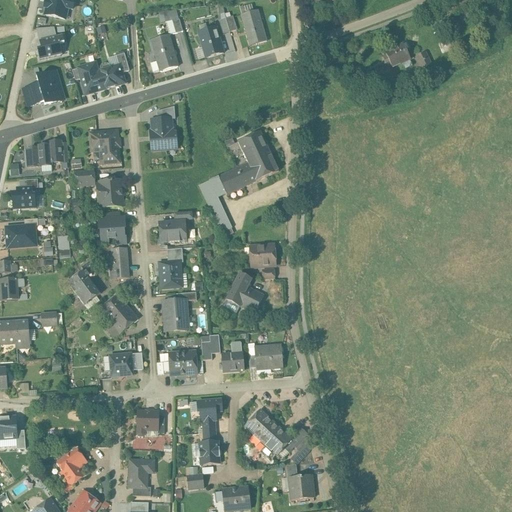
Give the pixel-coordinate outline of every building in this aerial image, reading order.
[(69,0),(48,0),(48,2),(46,2),(45,8),(47,9),(45,16),(65,20),(68,9),(72,10),(74,1),(69,0)] [(258,11),(240,16),(250,47),(267,41),(258,11)] [(233,17),(226,19),(230,33),(237,30),(233,17)] [(226,19),(219,21),(223,35),(230,33),(226,19)] [(179,21),(173,23),(176,34),(183,32),(179,21)] [(98,35),(106,33),(104,26),(96,28),(98,35)] [(216,29),(199,34),(206,59),(223,54),(216,29)] [(61,37),(50,39),(50,41),(49,41),(49,39),(42,41),(41,42),(40,42),(39,42),(41,50),(37,51),(40,61),(62,55),(60,46),(65,44),(63,36),(62,36),(62,39),(62,36),(61,37),(61,39),(61,37)] [(168,36),(151,41),(158,62),(152,64),(151,65),(153,72),(154,73),(160,71),(161,73),(178,68),(168,36)] [(403,46),(386,54),(393,68),(410,60),(403,46)] [(426,54),(416,58),(422,71),(431,66),(426,54)] [(106,64),(102,65),(100,68),(101,72),(98,73),(95,64),(78,69),(86,95),(125,84),(120,67),(110,69),(109,66),(106,64)] [(64,101),(56,72),(36,78),(39,86),(44,103),(45,107),(64,101)] [(383,79),(362,76),(369,90),(389,90),(383,79)] [(44,103),(39,86),(23,90),(28,108),(44,103)] [(174,108),(157,112),(157,120),(171,119),(172,120),(175,120),(174,108)] [(157,120),(151,121),(152,141),(151,141),(152,151),(176,149),(175,135),(173,135),(172,120),(171,119),(157,120)] [(117,132),(90,134),(91,148),(97,147),(100,150),(101,165),(119,163),(117,132)] [(248,164),(218,177),(226,195),(227,196),(278,173),(260,133),(238,143),(248,164)] [(61,143),(49,144),(49,146),(50,146),(51,164),(62,163),(61,145),(61,143)] [(39,148),(32,149),(32,151),(26,151),(27,168),(52,166),(51,164),(50,146),(49,146),(38,147),(39,148)] [(10,176),(19,175),(19,164),(10,164),(10,176)] [(93,171),(75,173),(76,187),(94,186),(93,171)] [(218,177),(199,186),(221,234),(223,233),(225,238),(233,234),(231,229),(232,229),(218,198),(226,195),(218,177)] [(37,180),(19,181),(20,189),(32,189),(38,189),(37,180)] [(121,182),(99,183),(99,185),(97,185),(99,207),(101,207),(101,209),(123,207),(121,182)] [(32,189),(20,189),(20,194),(13,194),(14,209),(30,208),(30,209),(36,209),(36,201),(34,201),(34,197),(32,197),(32,189)] [(191,213),(175,214),(175,221),(191,220),(191,213)] [(124,219),(99,221),(100,232),(101,232),(101,238),(108,237),(108,240),(124,239),(123,230),(125,230),(124,219)] [(172,225),(168,225),(166,224),(159,224),(160,238),(158,241),(158,244),(161,246),(164,246),(166,243),(186,242),(184,222),(173,223),(172,225)] [(26,227),(6,228),(7,238),(6,238),(6,240),(7,240),(8,249),(9,249),(9,247),(34,245),(35,246),(36,246),(34,227),(34,226),(26,227)] [(66,238),(58,239),(59,250),(67,249),(66,238)] [(274,246),(250,248),(251,267),(253,269),(275,267),(274,246)] [(126,250),(112,251),(114,280),(128,279),(126,250)] [(182,250),(167,251),(168,263),(180,262),(180,264),(183,263),(182,250)] [(10,262),(0,262),(0,273),(11,273),(10,262)] [(168,263),(159,264),(162,290),(182,288),(180,264),(180,262),(168,263)] [(98,277),(90,267),(84,271),(84,272),(85,272),(91,281),(98,277)] [(274,270),(262,271),(263,280),(264,281),(275,280),(274,270)] [(91,281),(85,272),(84,272),(69,283),(85,306),(101,294),(91,281)] [(240,275),(226,301),(233,304),(232,307),(235,309),(236,306),(254,315),(264,296),(248,288),(251,281),(240,275)] [(18,279),(0,279),(0,299),(0,301),(19,300),(18,279)] [(196,294),(180,295),(180,302),(186,302),(186,303),(197,302),(196,294)] [(118,296),(101,310),(110,322),(128,308),(118,296)] [(180,302),(165,303),(166,322),(164,322),(165,333),(188,331),(186,303),(186,302),(180,302)] [(128,308),(110,322),(121,335),(138,321),(128,308)] [(54,314),(41,315),(42,328),(55,327),(54,314)] [(27,322),(15,323),(17,345),(16,345),(16,349),(29,348),(27,322)] [(15,323),(0,323),(0,345),(16,345),(17,345),(15,323)] [(219,336),(201,338),(203,362),(212,361),(212,355),(220,354),(219,336)] [(232,356),(222,356),(223,373),(244,371),(242,354),(241,345),(240,344),(232,345),(231,346),(232,356)] [(281,346),(255,348),(256,356),(257,369),(257,370),(283,368),(281,346)] [(195,353),(169,355),(169,363),(170,375),(171,377),(196,375),(195,353)] [(142,354),(135,355),(136,370),(143,370),(142,354)] [(130,355),(110,357),(112,378),(132,376),(130,355)] [(256,356),(248,357),(249,369),(257,369),(256,356)] [(19,384),(21,393),(29,391),(27,383),(19,384)] [(221,401),(197,403),(198,414),(200,414),(201,422),(202,422),(214,421),(216,421),(215,412),(221,412),(221,401)] [(292,440),(260,410),(244,428),(265,447),(260,453),(271,462),(276,457),(277,458),(284,449),(289,453),(294,448),(297,444),(292,440)] [(159,413),(137,412),(137,434),(139,437),(143,437),(145,435),(146,431),(158,431),(158,417),(159,413)] [(14,419),(0,419),(0,442),(16,442),(17,452),(25,451),(24,434),(15,434),(14,419)] [(214,421),(202,422),(203,434),(215,433),(214,421)] [(302,430),(292,440),(297,444),(294,448),(299,452),(291,461),(296,465),(310,450),(305,445),(308,442),(304,438),(307,434),(302,430)] [(215,433),(203,434),(204,444),(216,443),(215,433)] [(204,444),(200,444),(200,451),(199,451),(199,459),(201,459),(201,466),(219,464),(219,458),(220,458),(219,449),(218,449),(217,443),(216,443),(204,444)] [(77,450),(57,465),(63,472),(61,474),(65,480),(80,468),(87,463),(77,450)] [(153,462),(130,461),(129,488),(133,488),(147,489),(147,488),(147,473),(153,474),(153,462)] [(296,465),(284,467),(286,480),(289,480),(289,479),(298,478),(296,465)] [(80,468),(65,480),(70,486),(71,487),(86,476),(80,468)] [(203,476),(187,477),(188,491),(204,489),(203,476)] [(298,478),(289,479),(289,480),(292,502),(314,499),(311,476),(298,478)] [(22,481),(9,488),(14,497),(27,489),(22,481)] [(70,486),(64,491),(66,494),(72,489),(71,487),(70,486)] [(147,489),(133,488),(132,497),(150,498),(151,488),(147,488),(147,489)] [(248,489),(223,492),(225,511),(250,509),(250,508),(251,506),(251,501),(249,499),(248,489)] [(94,511),(100,505),(83,492),(68,511),(94,511)] [(262,511),(271,511),(279,509),(274,499),(260,505),(262,511)] [(50,501),(33,511),(55,511),(57,511),(50,501)]
